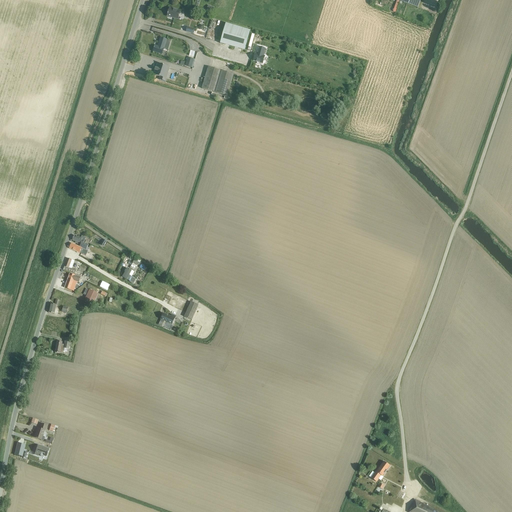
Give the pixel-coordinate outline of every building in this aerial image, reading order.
[(420,0),(399,0),(399,1),(418,8),(420,0)] [(167,16),(172,18),(178,19),(180,11),(170,8),(168,13),(168,14),(167,16)] [(226,24),(220,43),(245,50),(250,31),(226,24)] [(153,52),(162,55),(167,40),(160,38),(158,46),(155,46),(153,52)] [(257,64),(261,65),(262,64),(263,64),(265,56),(264,56),(266,49),(259,47),(257,54),(256,53),(254,61),(257,62),(257,64)] [(194,60),(188,58),(186,66),(192,67),(194,60)] [(155,73),(154,75),(160,77),(162,78),(163,78),(164,74),(166,71),(167,71),(168,71),(169,69),(169,67),(162,65),(158,64),(157,66),(156,68),(155,68),(155,69),(155,70),(155,71),(155,73)] [(234,74),(209,67),(202,89),(227,96),(234,74)] [(89,244),(86,243),(86,241),(85,240),(86,238),(82,236),(81,238),(74,236),(72,240),(76,242),(76,243),(79,244),(79,243),(81,244),(80,247),(88,250),(89,248),(87,247),(89,244)] [(72,244),(69,248),(79,253),(80,253),(86,256),(88,251),(82,248),(72,244)] [(68,258),(63,270),(75,274),(76,270),(72,269),(75,261),(68,258)] [(134,273),(128,269),(122,277),(130,281),(132,278),(131,277),(134,273)] [(66,285),(65,288),(69,289),(71,290),(74,291),(75,288),(71,287),(73,283),(76,285),(77,282),(79,283),(80,281),(81,278),(77,276),(70,274),(70,275),(67,282),(66,285)] [(86,290),(83,295),(86,296),(85,298),(89,301),(89,302),(94,302),(97,295),(88,291),(86,290)] [(51,304),(49,312),(54,314),(54,313),(56,313),(57,309),(56,309),(56,305),(58,306),(59,301),(56,300),(55,305),(51,304)] [(198,306),(191,303),(184,317),(192,320),(198,306)] [(161,319),(173,324),(176,317),(171,315),(170,317),(163,314),(161,319)] [(72,339),(70,339),(66,338),(64,343),(65,344),(65,345),(62,344),(62,342),(57,341),(55,353),(60,354),(60,353),(63,354),(63,351),(67,352),(67,351),(70,351),(72,339)] [(36,431),(34,438),(41,440),(43,441),(44,440),(45,438),(44,437),(42,437),(44,431),(45,431),(47,426),(41,424),(39,429),(38,428),(37,432),(36,431)] [(17,443),(15,455),(23,457),(25,445),(17,443)] [(36,450),(34,455),(38,456),(38,454),(40,455),(40,456),(42,457),(43,456),(45,457),(46,454),(48,449),(37,445),(36,450)] [(376,472),(371,478),(376,482),(381,476),(382,477),(390,466),(384,462),(376,472)] [(437,511),(416,500),(409,511),(437,511)]
